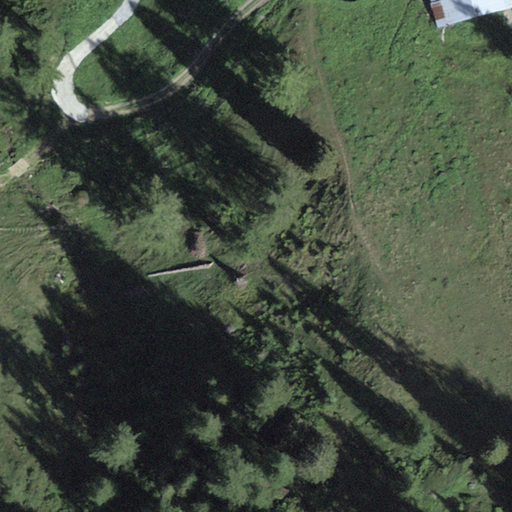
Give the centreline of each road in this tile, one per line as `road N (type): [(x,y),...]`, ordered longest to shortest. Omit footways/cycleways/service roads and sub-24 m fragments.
road 1 (track): [(68,108),(116,106),(162,86),(250,0)]
road 2 (track): [(130,0),(126,13),(62,69),(57,87),(68,108)]
